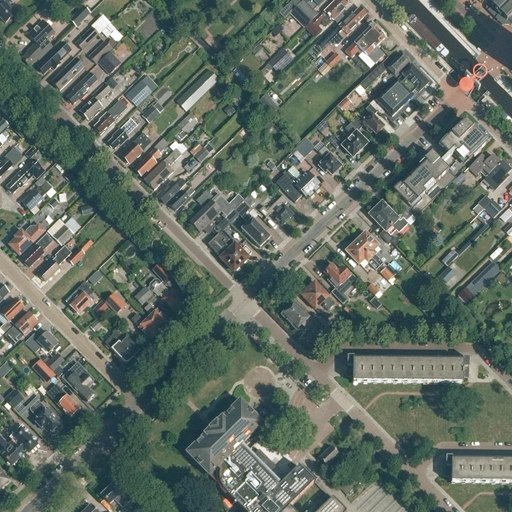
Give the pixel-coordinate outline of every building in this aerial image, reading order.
[(0,20),(5,26),(15,17),(8,9),(11,5),(6,0),(1,0),(0,1),(0,6),(1,7),(0,8),(0,20)] [(297,0),(293,0),(279,14),(285,20),(290,15),(301,4),(297,0)] [(318,9),(320,7),(326,0),(305,0),(301,4),(290,15),(304,29),(317,16),(313,12),(317,8),(318,9)] [(325,29),(332,22),(333,22),(344,11),(343,10),(352,1),(350,0),(339,0),(338,1),(337,0),(322,15),(321,14),(312,23),(318,28),(321,24),(325,29)] [(511,0),(486,0),(485,1),(487,4),(486,5),(497,17),(511,14),(511,0)] [(83,7),(68,21),(76,28),(90,15),(83,7)] [(343,41),(358,26),(357,25),(366,16),(360,10),(353,16),(352,15),(339,28),(336,26),(323,39),(315,46),(316,46),(313,48),(319,54),(322,52),(322,53),(329,46),(328,44),(337,36),(343,41)] [(92,29),(75,45),(82,52),(110,25),(103,17),(91,28),(92,29)] [(52,49),(46,42),(54,35),(42,23),(28,37),(35,44),(26,53),(27,54),(21,60),(30,69),(38,61),(39,62),(52,49)] [(276,39),(284,30),(279,25),(271,34),(276,39)] [(384,37),(382,34),(379,34),(378,34),(374,31),(374,30),(371,27),(368,30),(369,30),(344,54),(349,60),(356,54),(359,57),(361,55),(373,67),(383,57),(375,50),(378,46),(384,40),(383,39),(384,37)] [(105,42),(88,58),(96,66),(112,51),(112,50),(117,46),(109,38),(105,43),(105,42)] [(62,45),(37,70),(38,72),(38,73),(40,75),(42,75),(44,77),(51,70),(54,73),(60,66),(59,65),(71,54),(62,45)] [(255,57),(262,50),(259,46),(251,53),(255,57)] [(283,50),(267,64),(278,75),(293,61),(283,50)] [(98,65),(109,77),(121,65),(110,54),(98,65)] [(394,79),(408,66),(399,56),(385,69),(394,79)] [(329,71),(339,61),(334,57),(324,67),(329,71)] [(230,73),(236,66),(230,59),(223,66),(230,73)] [(75,60),(64,72),(51,84),(56,89),(55,90),(57,91),(58,91),(60,93),(72,81),(71,79),(76,73),(78,75),(84,69),(75,60)] [(329,72),(329,71),(324,67),(318,73),(323,78),(329,72)] [(363,93),(384,72),(379,67),(358,87),(363,93)] [(368,106),(368,107),(376,115),(381,110),(390,120),(395,115),(396,116),(418,95),(418,96),(429,85),(411,67),(374,103),(372,102),(368,106)] [(193,107),(219,82),(209,72),(183,97),(193,107)] [(85,94),(97,82),(90,75),(79,86),(78,86),(72,92),(73,94),(67,100),(68,101),(68,103),(70,105),(72,105),(73,107),(79,101),(80,102),(87,95),(85,94)] [(106,84),(113,91),(118,86),(112,79),(106,84)] [(141,83),(126,97),(137,109),(152,94),(141,83)] [(106,97),(111,92),(105,86),(91,99),(93,101),(80,114),(89,122),(95,117),(96,118),(99,114),(98,113),(102,109),(98,105),(106,97)] [(266,97),(259,103),(272,117),(279,110),(266,97)] [(491,113),(495,109),(485,98),(481,102),(491,113)] [(337,109),(341,114),(350,105),(346,101),(337,109)] [(96,130),(95,132),(100,137),(104,133),(108,128),(110,128),(115,124),(114,123),(127,110),(120,102),(107,115),(106,115),(99,123),(100,124),(95,129),(96,130)] [(152,107),(142,117),(149,125),(160,115),(159,114),(163,110),(157,104),(153,108),(152,107)] [(230,107),(224,112),(230,118),(235,113),(230,107)] [(373,117),(376,115),(368,107),(364,112),(370,118),(365,122),(363,120),(362,121),(360,119),(359,120),(357,118),(350,124),(358,132),(361,129),(369,136),(371,134),(374,137),(383,129),(376,122),(377,121),(373,117)] [(140,178),(141,179),(149,171),(152,170),(157,166),(154,163),(161,157),(159,155),(175,139),(179,143),(186,137),(186,136),(198,124),(189,115),(183,121),(177,127),(178,128),(175,131),(174,130),(165,140),(164,139),(154,149),(155,151),(149,157),(148,157),(139,166),(140,167),(135,172),(136,173),(137,177),(140,178)] [(252,121),(244,130),(251,137),(260,129),(252,121)] [(113,150),(115,151),(121,145),(122,146),(128,140),(127,138),(137,128),(131,122),(121,132),(120,132),(112,139),(113,140),(108,145),(110,146),(110,148),(111,150),(113,150)] [(265,135),(273,127),(270,123),(262,131),(265,135)] [(356,134),(358,132),(350,124),(343,131),(350,138),(348,140),(349,140),(340,149),(351,160),(367,145),(356,134)] [(30,131),(23,125),(15,133),(21,140),(30,131)] [(335,140),(321,125),(315,131),(329,146),(335,140)] [(457,129),(445,141),(441,145),(444,148),(457,161),(461,157),(467,163),(472,159),(473,160),(480,153),(479,152),(488,143),(484,139),(486,137),(479,130),(474,135),(464,125),(457,130),(457,129)] [(152,145),(143,136),(133,145),(120,158),(123,161),(124,161),(125,162),(125,163),(127,166),(128,166),(129,167),(137,160),(138,159),(140,157),(141,156),(142,154),(152,145)] [(305,141),(294,151),(303,161),(314,150),(305,141)] [(171,146),(174,151),(181,147),(178,142),(171,146)] [(208,145),(194,159),(200,165),(209,156),(208,156),(214,150),(208,145)] [(202,150),(198,146),(190,154),(194,158),(202,150)] [(339,168),(342,165),(336,160),(333,162),(328,158),(330,155),(323,148),(317,155),(322,161),(317,167),(324,175),(326,174),(330,178),(332,176),(334,176),(338,173),(337,171),(339,169),(339,168)] [(30,161),(37,154),(33,149),(25,156),(30,161)] [(173,174),(167,168),(171,164),(173,165),(181,156),(180,156),(176,151),(145,182),(155,192),(173,174)] [(11,165),(18,158),(12,153),(5,160),(4,159),(1,163),(1,164),(0,165),(0,178),(8,171),(9,171),(10,170),(10,169),(12,167),(11,165)] [(397,203),(405,211),(414,220),(455,180),(431,155),(392,192),(399,200),(397,203)] [(53,167),(59,161),(54,156),(48,162),(53,167)] [(485,179),(499,165),(491,158),(485,163),(480,158),(468,170),(475,178),(480,174),(485,179)] [(302,161),(297,166),(301,172),(307,167),(302,161)] [(36,178),(42,172),(34,163),(29,168),(28,167),(21,174),(20,174),(12,182),(13,183),(7,189),(8,190),(8,192),(10,193),(12,193),(13,195),(21,186),(23,187),(24,186),(26,186),(27,185),(27,183),(28,182),(26,180),(32,174),(36,178)] [(273,173),(276,169),(270,163),(266,166),(273,173)] [(506,177),(510,173),(502,164),(499,166),(499,165),(485,179),(485,180),(483,182),(494,193),(508,179),(506,177)] [(292,169),(284,177),(304,197),(307,200),(309,199),(310,200),(313,197),(313,195),(315,193),(316,194),(319,191),(318,190),(320,188),(307,174),(302,179),(292,169)] [(69,183),(74,178),(69,173),(64,178),(69,183)] [(459,186),(466,177),(463,174),(455,183),(459,186)] [(284,177),(276,185),(295,205),(304,197),(284,177)] [(42,199),(52,189),(42,178),(35,185),(39,190),(36,193),(35,192),(23,204),(31,212),(43,200),(42,199)] [(165,207),(187,185),(183,181),(176,188),(172,184),(159,197),(160,199),(158,200),(165,207)] [(175,214),(188,201),(181,193),(174,200),(174,201),(168,207),(175,214)] [(227,219),(234,211),(237,208),(244,202),(240,198),(233,204),(231,203),(229,205),(219,195),(214,200),(207,193),(197,203),(204,211),(190,225),(200,235),(222,214),(227,219)] [(249,198),(244,202),(249,207),(254,203),(249,198)] [(486,209),(491,204),(485,198),(472,211),(478,217),(486,209)] [(291,218),(293,217),(285,208),(287,205),(281,199),(268,212),(264,208),(260,212),(266,219),(271,215),(273,217),(272,218),(282,227),(283,226),(286,225),(286,224),(289,221),(291,220),(291,218)] [(53,211),(59,205),(54,200),(48,206),(53,211)] [(244,202),(237,208),(234,211),(243,221),(253,211),(244,202)] [(494,202),(484,211),(489,216),(498,206),(494,202)] [(406,224),(411,218),(404,211),(397,219),(382,204),(369,216),(384,231),(378,237),(388,246),(390,244),(396,249),(400,245),(394,240),(393,241),(390,238),(395,233),(398,235),(408,226),(406,224)] [(83,217),(97,213),(95,206),(81,209),(83,217)] [(504,224),(511,216),(508,212),(500,220),(504,224)] [(260,250),(271,239),(250,217),(245,222),(247,225),(241,231),(260,250)] [(248,259),(252,255),(245,248),(241,252),(235,246),(231,251),(223,243),(225,241),(220,236),(230,226),(225,220),(213,233),(217,237),(208,246),(221,260),(234,274),(236,272),(238,273),(240,270),(240,268),(243,265),(245,266),(247,264),(247,262),(248,260),(248,259)] [(26,233),(24,235),(21,232),(20,234),(18,233),(16,236),(16,237),(15,239),(16,240),(10,247),(11,248),(11,250),(13,252),(15,252),(20,257),(33,244),(35,241),(36,242),(45,233),(39,226),(37,228),(30,227),(25,232),(26,233)] [(61,247),(74,235),(65,226),(52,238),(61,247)] [(436,237),(441,232),(435,226),(430,231),(436,237)] [(47,236),(22,261),(30,269),(37,262),(38,262),(40,260),(40,259),(44,254),(42,253),(53,242),(47,236)] [(360,241),(356,245),(379,269),(383,265),(375,257),(372,254),(377,249),(365,236),(364,237),(362,237),(360,239),(360,241)] [(455,249),(461,255),(470,247),(464,241),(455,249)] [(379,269),(356,245),(351,250),(349,250),(347,251),(347,253),(346,254),(359,267),(364,262),(367,265),(367,264),(375,272),(379,269)] [(58,268),(72,255),(65,247),(55,257),(56,258),(52,262),(51,262),(46,268),(46,269),(39,276),(40,278),(43,282),(44,281),(46,283),(47,282),(49,281),(49,280),(55,273),(57,273),(57,272),(59,270),(58,268)] [(73,266),(84,255),(80,250),(68,262),(73,266)] [(454,250),(442,261),(449,268),(460,256),(454,250)] [(394,261),(385,270),(393,278),(402,270),(394,261)] [(430,267),(434,271),(439,267),(435,263),(430,267)] [(152,272),(164,284),(171,278),(159,265),(152,272)] [(342,298),(356,283),(351,277),(349,278),(340,269),(339,270),(337,269),(335,271),(332,268),(330,269),(327,270),(326,273),(325,275),(331,281),(328,283),(336,291),(336,292),(342,298)] [(381,276),(388,283),(393,278),(385,270),(383,272),(380,275),(381,276)] [(442,290),(455,277),(448,270),(435,283),(442,290)] [(99,271),(89,280),(95,286),(104,277),(99,271)] [(499,281),(504,284),(508,278),(503,274),(499,281)] [(169,308),(177,317),(179,315),(181,315),(183,313),(183,311),(185,310),(176,301),(178,299),(172,294),(171,295),(158,281),(154,281),(149,285),(149,288),(147,290),(151,295),(153,294),(158,298),(159,297),(164,301),(162,303),(168,309),(169,308)] [(336,305),(320,288),(316,284),(308,291),(307,290),(302,294),(304,295),(302,297),(316,311),(323,303),(325,305),(323,307),(328,312),(336,305)] [(90,304),(91,303),(88,300),(93,294),(83,285),(76,292),(80,296),(69,307),(73,311),(74,313),(75,314),(77,314),(78,316),(86,308),(88,308),(90,306),(90,304)] [(4,299),(9,295),(0,286),(0,305),(5,300),(4,299)] [(372,286),(367,290),(374,298),(379,294),(372,286)] [(475,297),(464,286),(456,295),(466,305),(475,297)] [(153,297),(151,295),(145,288),(134,299),(142,307),(153,297)] [(114,295),(105,304),(116,316),(126,307),(114,295)] [(10,323),(24,309),(23,308),(22,307),(21,305),(19,305),(15,301),(1,315),(8,323),(1,331),(5,335),(14,327),(10,323)] [(101,303),(92,311),(99,318),(108,309),(101,303)] [(309,333),(313,329),(307,322),(310,319),(295,304),(288,311),(286,311),(283,314),(283,315),(282,317),(297,332),(302,327),(309,333)] [(150,306),(145,311),(151,318),(148,320),(160,333),(162,331),(163,331),(165,330),(165,328),(169,324),(157,311),(156,312),(150,306)] [(28,333),(37,324),(32,319),(32,318),(31,316),(29,316),(28,315),(8,334),(15,340),(21,334),(24,337),(25,336),(27,336),(28,335),(28,333)] [(115,326),(120,321),(115,316),(110,321),(115,326)] [(160,333),(148,320),(145,323),(139,317),(133,322),(140,329),(139,330),(151,342),(156,337),(157,337),(159,336),(159,334),(160,333)] [(95,333),(103,325),(99,320),(90,329),(95,333)] [(113,334),(114,336),(115,335),(121,342),(120,342),(123,344),(120,346),(133,359),(140,352),(134,346),(134,344),(132,342),(130,342),(117,329),(113,334)] [(55,352),(59,348),(58,346),(59,345),(47,334),(40,341),(35,336),(25,345),(35,355),(42,348),(49,355),(54,351),(55,352)] [(133,359),(120,346),(123,344),(120,342),(121,342),(115,335),(114,336),(106,344),(124,363),(129,363),(133,359)] [(331,340),(326,335),(317,344),(321,349),(331,340)] [(57,355),(46,366),(53,373),(64,362),(57,355)] [(46,365),(49,361),(45,357),(41,360),(46,365)] [(66,375),(75,366),(68,359),(59,369),(66,375)] [(462,380),(468,380),(468,360),(346,359),(346,378),(352,379),(352,385),(462,386),(462,380)] [(12,369),(6,363),(3,366),(9,372),(12,369)] [(37,373),(47,384),(55,376),(45,365),(37,373)] [(93,398),(94,397),(86,389),(92,383),(80,371),(67,384),(73,391),(74,390),(87,403),(89,402),(90,402),(92,400),(93,398)] [(14,390),(4,400),(14,411),(24,401),(14,390)] [(75,415),(80,410),(72,402),(72,400),(70,398),(68,398),(67,397),(65,399),(59,393),(52,400),(58,406),(58,407),(70,419),(72,418),(73,418),(75,416),(75,415)] [(44,430),(50,436),(53,437),(54,437),(55,436),(56,435),(57,434),(57,433),(57,432),(56,431),(56,430),(60,425),(55,420),(56,419),(47,410),(46,411),(38,402),(30,410),(30,412),(37,420),(36,420),(37,421),(35,424),(42,431),(44,430)] [(345,511),(331,499),(317,511),(290,511),(289,510),(314,485),(297,467),(296,468),(297,469),(278,487),(276,486),(277,486),(267,476),(274,468),(258,452),(250,459),(241,449),(240,449),(239,448),(262,426),(239,402),(221,420),(221,419),(216,425),(215,424),(208,431),(209,432),(203,437),(204,437),(186,455),(209,478),(215,483),(214,484),(241,511),(345,511)] [(27,458),(39,446),(22,429),(10,440),(12,442),(8,446),(1,439),(0,439),(0,453),(3,457),(2,458),(12,468),(25,455),(27,458)] [(338,456),(330,448),(318,460),(326,468),(335,460),(341,466),(346,461),(339,454),(338,456)] [(511,460),(445,459),(445,479),(450,479),(450,485),(511,485),(511,460)] [(0,491),(9,483),(4,477),(4,476),(0,472),(0,491)] [(345,496),(360,483),(352,474),(338,488),(345,496)] [(123,510),(130,503),(122,494),(122,493),(114,485),(102,497),(110,505),(114,501),(123,510)]
